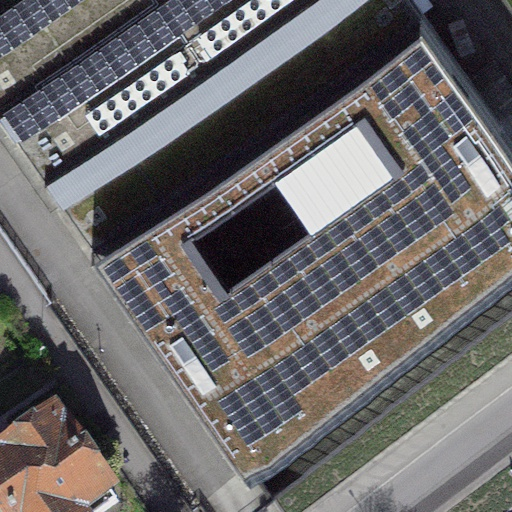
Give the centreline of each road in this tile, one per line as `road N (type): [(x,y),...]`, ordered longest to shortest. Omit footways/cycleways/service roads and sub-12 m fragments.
road 1 (residential): [(0,222),(200,511)]
road 2 (residential): [(389,511),(511,420)]
